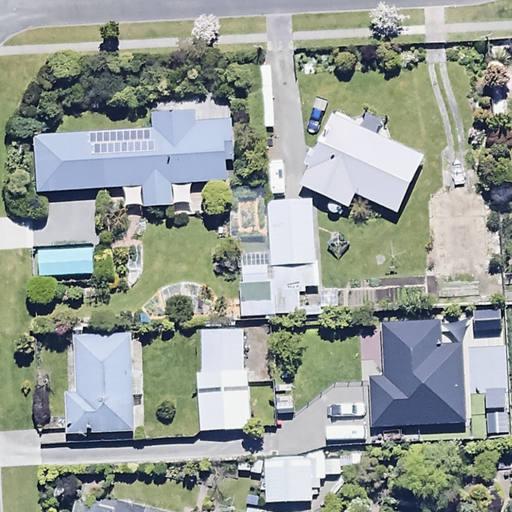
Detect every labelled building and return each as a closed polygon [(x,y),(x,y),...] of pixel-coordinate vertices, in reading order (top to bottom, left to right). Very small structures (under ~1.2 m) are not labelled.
[(169,187),(227,183),(225,164),(234,163),(232,125),(189,127),(188,113),(152,116),(153,130),(35,137),(38,196),(142,189),(143,211),(171,210),(169,187)] [(333,117),(298,188),(344,211),(351,198),(393,219),(423,159),(374,135),(379,125),(361,115),(355,127),(333,117)] [(444,199),(431,199),(436,296),(485,294),(483,256),(491,255),(490,231),(483,231),(481,195),(468,196),(466,159),(443,160),(444,199)] [(315,205),(266,205),(266,245),(239,245),(239,316),(300,316),(300,297),(304,297),(304,289),(316,289),(315,205)] [(91,252),(33,254),(35,280),(92,277),(91,252)] [(438,318),(437,353),(462,354),(463,318),(438,318)] [(193,375),(197,433),(250,430),(246,373),(242,373),(240,331),(198,333),(200,374),(193,375)] [(129,335),(71,338),(71,347),(65,348),(67,396),(61,396),(63,443),(143,440),(139,347),(130,347),(129,335)] [(268,464),(263,464),(264,505),(311,504),(311,498),(315,498),(315,492),(319,491),(318,481),(325,481),(325,480),(342,479),(341,460),(313,461),(313,456),(303,457),(303,460),(268,461),(268,464)] [(150,511),(95,499),(91,511),(150,511)]
